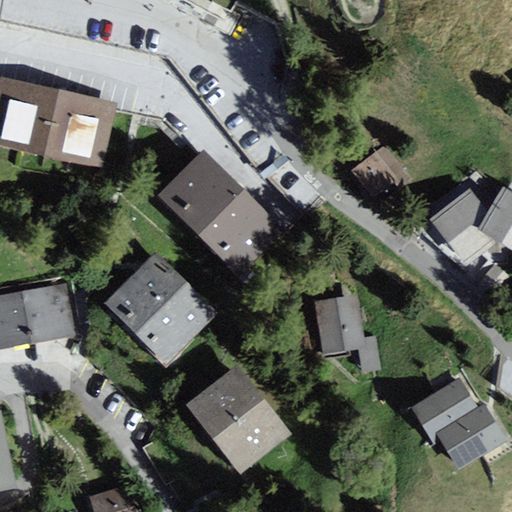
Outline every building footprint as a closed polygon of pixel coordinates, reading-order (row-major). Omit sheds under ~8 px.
[(110,104),(0,77),(0,145),(95,165),(110,104)] [(385,146),(347,175),(372,208),(409,179),(385,146)] [(279,229),(196,150),(151,198),(233,276),(279,229)] [(468,191),(422,224),(456,270),(488,247),(511,260),(511,198),(497,191),(484,209),(468,191)] [(209,312),(145,254),(100,304),(164,362),(209,312)] [(52,285),(0,293),(0,345),(61,336),(52,285)] [(348,296),(307,303),(316,352),(357,345),(348,296)] [(231,367),(183,406),(238,473),(286,434),(231,367)] [(502,436),(453,373),(411,405),(460,468),(502,436)] [(0,430),(0,491),(13,488),(0,430)] [(125,511),(117,489),(84,499),(87,511),(125,511)]
